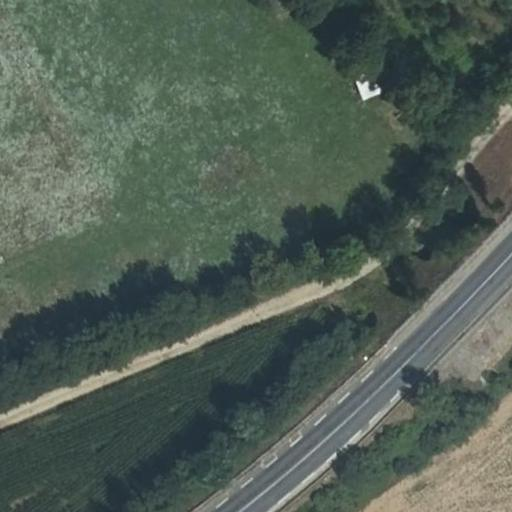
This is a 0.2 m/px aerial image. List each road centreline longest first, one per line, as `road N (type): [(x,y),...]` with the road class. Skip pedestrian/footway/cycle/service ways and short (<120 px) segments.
road 1 (track): [(0,419),(379,259),(511,112)]
road 2 (secondary): [(511,252),(246,511)]
